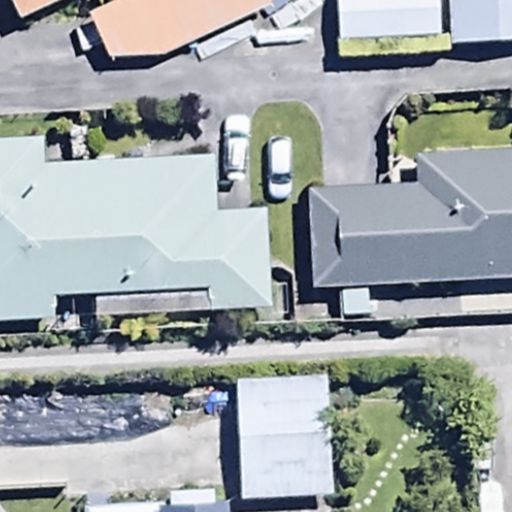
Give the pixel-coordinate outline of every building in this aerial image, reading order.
[(104,63),(149,64),(265,11),(260,2),(264,0),(0,0),(0,1),(12,27),(71,0),(127,0),(84,20),(104,63)] [(330,0),(331,46),(432,45),(431,0),(330,0)] [(511,0),(441,0),(443,51),(511,48),(511,0)] [(288,331),(286,278),(260,271),(258,215),(211,217),(208,162),(37,169),(36,144),(0,145),(0,329),(48,328),(47,301),(87,300),(89,340),(288,331)] [(299,199),(305,296),(334,294),(336,321),(363,320),(362,293),(511,284),(511,157),(409,163),(410,193),(299,199)] [(321,382),(230,386),(235,506),(326,502),(321,382)] [(511,511),(511,483),(493,485),(493,511),(511,511)] [(217,511),(217,509),(206,509),(205,496),(156,499),(157,506),(77,510),(77,511),(217,511)]
